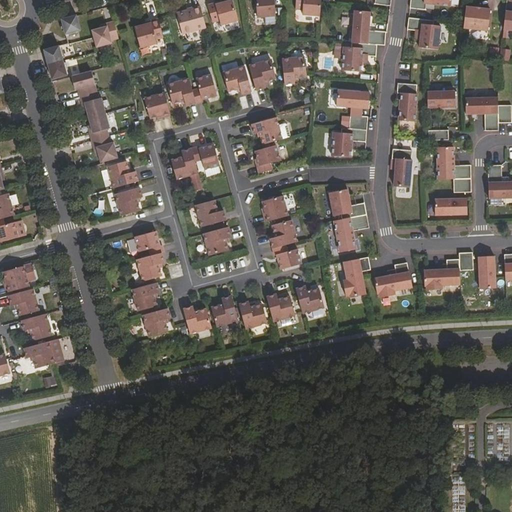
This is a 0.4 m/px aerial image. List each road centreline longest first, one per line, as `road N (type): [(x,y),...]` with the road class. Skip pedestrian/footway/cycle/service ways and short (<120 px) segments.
road 1 (tertiary): [(112,405),(405,346),(511,339)]
road 2 (residential): [(238,192),(258,264),(191,283),(172,215)]
road 3 (tertiary): [(68,243),(13,37)]
road 4 (residential): [(398,0),(380,173)]
road 5 (tertiary): [(112,405),(68,243)]
road 6 (residential): [(380,173),(389,244),(481,239)]
road 7 (residential): [(172,215),(153,140),(220,121)]
road 8 (residential): [(238,192),(307,173),(380,173)]
road 9 (residential): [(511,141),(478,142),(481,239)]
